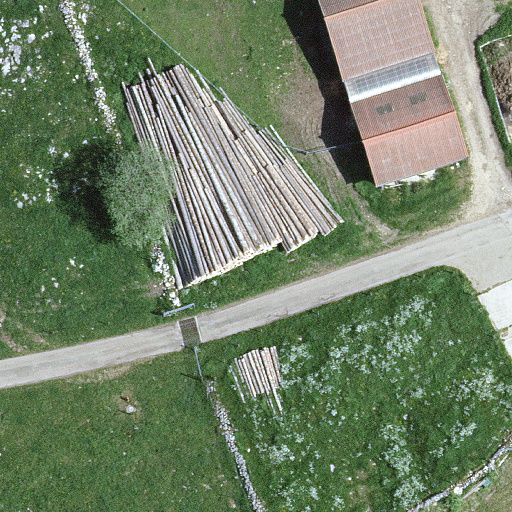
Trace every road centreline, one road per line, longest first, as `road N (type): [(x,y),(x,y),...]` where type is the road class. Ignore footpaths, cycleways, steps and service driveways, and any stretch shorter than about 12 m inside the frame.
road 1 (unclassified): [(0,374),(186,336),(511,226)]
road 2 (track): [(473,0),(511,179)]
